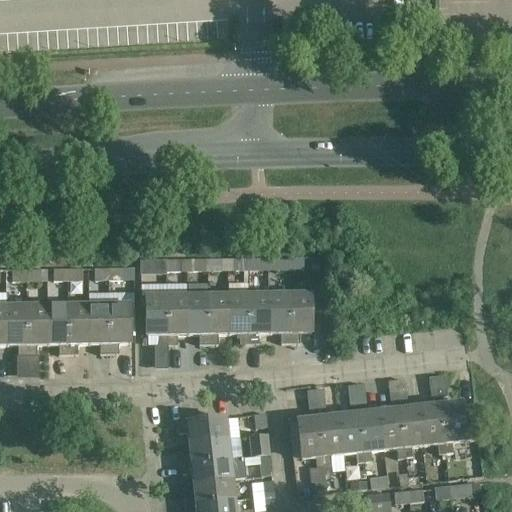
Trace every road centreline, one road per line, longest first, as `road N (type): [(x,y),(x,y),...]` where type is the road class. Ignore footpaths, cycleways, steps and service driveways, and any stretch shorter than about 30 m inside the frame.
road 1 (secondary): [(511,91),(102,92),(0,103)]
road 2 (secondary): [(0,167),(256,153),(511,152)]
road 3 (residential): [(0,400),(140,397),(482,355)]
road 4 (residential): [(132,511),(111,489),(93,485),(0,488)]
